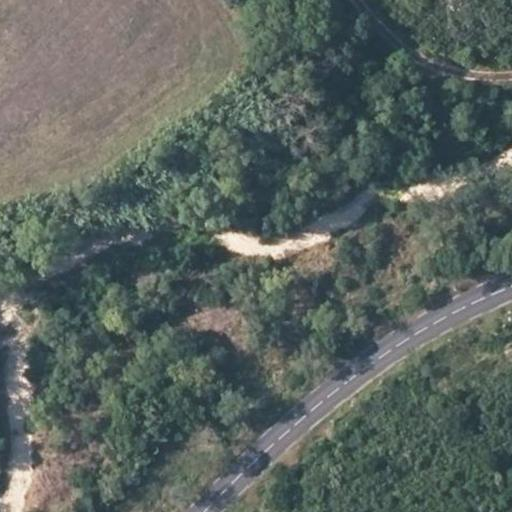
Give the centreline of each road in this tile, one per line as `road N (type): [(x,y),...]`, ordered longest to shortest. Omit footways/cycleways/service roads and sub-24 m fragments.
road 1 (tertiary): [(209,511),(337,388),(466,305),(511,286)]
road 2 (track): [(369,0),(410,51),(511,73)]
